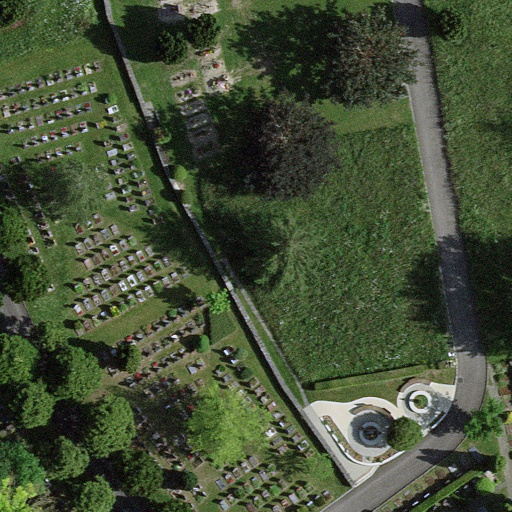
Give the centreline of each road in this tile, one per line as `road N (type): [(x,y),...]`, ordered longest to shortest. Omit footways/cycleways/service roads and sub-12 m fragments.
road 1 (track): [(408,0),(480,417),(346,511)]
road 2 (track): [(114,0),(121,46),(215,285),(360,511)]
road 3 (track): [(0,290),(40,381),(130,511)]
road 4 (track): [(215,285),(0,404)]
road 5 (track): [(121,46),(0,86)]
